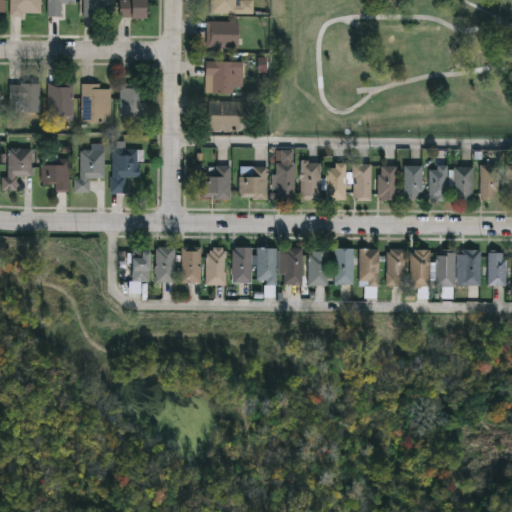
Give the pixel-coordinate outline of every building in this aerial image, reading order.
[(41,0),(41,14),(10,14),(10,0),(41,0)] [(75,0),(75,3),(61,3),(61,16),(47,16),(47,0),(75,0)] [(110,0),(110,16),(83,16),(83,0),(110,0)] [(119,17),(119,0),(145,0),(145,17),(119,17)] [(207,0),(253,0),(253,14),(207,14),(207,0)] [(238,47),(206,47),(206,22),(238,22),(238,47)] [(212,77),(205,77),(205,61),(234,61),(234,93),(212,93),(212,77)] [(39,112),(9,112),(9,83),(39,83),(39,112)] [(72,116),(47,116),(47,83),(72,83),(72,116)] [(110,122),(81,122),(81,83),(100,83),(100,89),(110,89),(110,122)] [(145,116),(120,116),(120,83),(145,83),(145,116)] [(248,102),(248,130),(206,130),(206,102),(248,102)] [(111,192),(113,142),(128,142),(127,148),(138,148),(137,177),(124,176),(124,192),(111,192)] [(31,149),(30,176),(17,176),(16,191),(4,190),(5,149),(31,149)] [(103,150),(103,178),(89,178),(89,192),(74,192),(74,177),(79,177),(79,150),(103,150)] [(274,163),(281,163),(281,151),(293,151),(293,201),(274,201),(274,163)] [(41,183),(41,160),(68,160),(68,191),(53,191),(53,183),(41,183)] [(300,163),(319,163),(319,200),(300,200),(300,163)] [(325,165),(344,165),(344,199),(325,199),(325,165)] [(369,200),(352,200),(352,165),(369,165),(369,200)] [(421,165),(421,200),(403,200),(403,165),(421,165)] [(429,165),(446,165),(446,199),(429,199),(429,165)] [(479,199),(479,165),(497,165),(497,199),(479,199)] [(201,199),(201,167),(229,167),(229,199),(201,199)] [(265,197),(239,197),(239,167),(265,167),(265,197)] [(395,167),(395,201),(377,201),(377,167),(395,167)] [(472,201),(453,201),(453,167),(472,167),(472,201)] [(174,282),(155,282),(155,246),(174,246),(174,282)] [(199,247),(199,283),(180,283),(180,247),(199,247)] [(225,284),(206,284),(206,247),(225,247),(225,284)] [(231,282),(231,247),(250,247),(250,282),(231,282)] [(256,248),(276,248),(276,283),(256,283),(256,248)] [(301,248),(301,285),(282,285),(282,248),(301,248)] [(352,248),(352,284),(333,284),(333,248),(352,248)] [(358,248),(377,248),(377,286),(358,286),(358,248)] [(386,286),(386,249),(403,249),(403,286),(386,286)] [(410,287),(410,249),(428,249),(428,287),(410,287)] [(130,281),(130,250),(148,250),(148,281),(130,281)] [(327,285),(308,285),(308,250),(327,250),(327,285)] [(434,286),(434,250),(453,250),(453,286),(434,286)] [(479,250),(479,285),(457,285),(457,250),(479,250)] [(505,285),(487,285),(487,253),(505,253),(505,285)]
